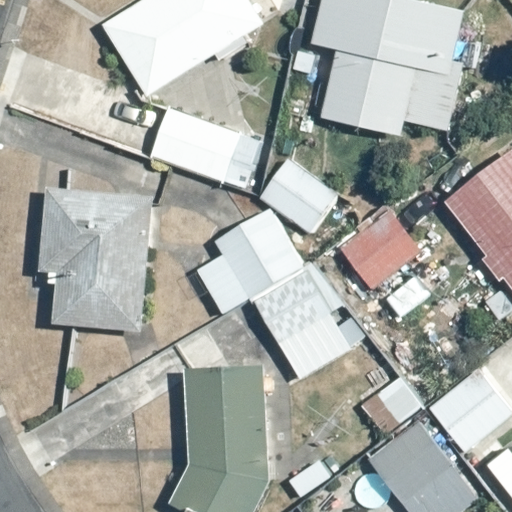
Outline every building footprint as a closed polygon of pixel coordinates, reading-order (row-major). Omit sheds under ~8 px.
[(142,0),(102,25),(148,98),(265,25),(249,0),(142,0)] [(463,10),(420,0),(320,0),(310,44),(336,50),(320,117),(400,136),(404,120),(448,130),(465,62),(452,59),(463,10)] [(168,108),(150,158),(225,184),(243,134),(168,108)] [(511,149),(444,201),(511,289),(511,149)] [(288,159),(260,197),(309,233),(337,195),(288,159)] [(151,194),(46,185),(38,272),(57,274),(53,324),(140,331),(151,194)] [(271,207),(214,240),(248,298),(305,265),(271,207)] [(391,210),(341,249),(372,290),(422,252),(391,210)] [(352,349),(307,271),(254,301),(299,379),(352,349)] [(263,363),(184,368),(189,461),(167,506),(178,511),(253,511),(270,480),(263,363)] [(359,391),(386,430),(425,403),(399,365),(359,391)] [(511,411),(511,410),(477,368),(427,409),(463,452),(511,411)] [(411,511),(459,511),(478,497),(418,421),(370,459),(411,511)]
